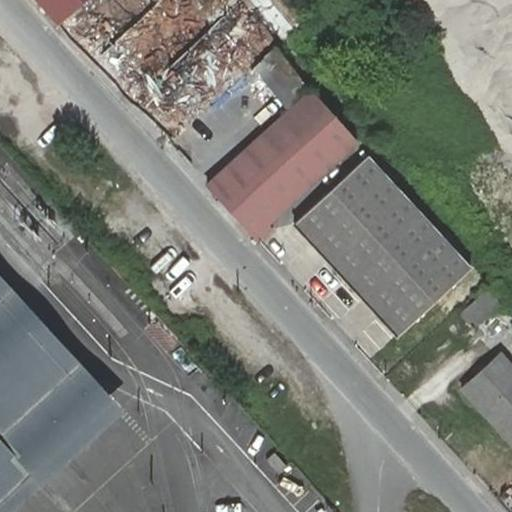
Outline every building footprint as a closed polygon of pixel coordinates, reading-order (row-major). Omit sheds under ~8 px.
[(36,0),(55,20),(58,19),(78,0),(36,0)] [(251,63),(286,110),(309,89),(272,44),(251,63)] [(207,184),(259,240),(272,228),(266,221),(354,138),(309,89),(286,110),(207,184)] [(366,154),(293,222),(397,334),(470,266),(366,154)] [(500,304),(485,288),(458,313),(472,329),(500,304)] [(0,296),(0,495),(8,488),(34,464),(60,441),(89,413),(99,404),(0,296)] [(215,353),(243,377),(252,368),(224,343),(215,353)] [(511,363),(501,351),(461,387),(511,443),(511,442),(511,363)] [(266,459),(278,473),(286,466),(275,452),(266,459)] [(288,486),(308,509),(318,501),(297,478),(288,486)]
